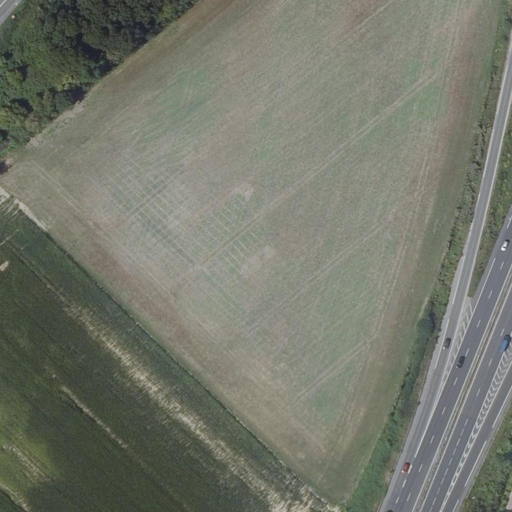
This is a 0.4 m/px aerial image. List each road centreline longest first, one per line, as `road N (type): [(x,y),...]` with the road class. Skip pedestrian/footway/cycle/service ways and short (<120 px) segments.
road 1 (trunk): [(511,71),(483,211),(410,454),(417,474)]
road 2 (trunk): [(511,238),(417,474)]
road 3 (trunk): [(432,511),(511,311)]
road 4 (trunk): [(449,511),(511,374)]
